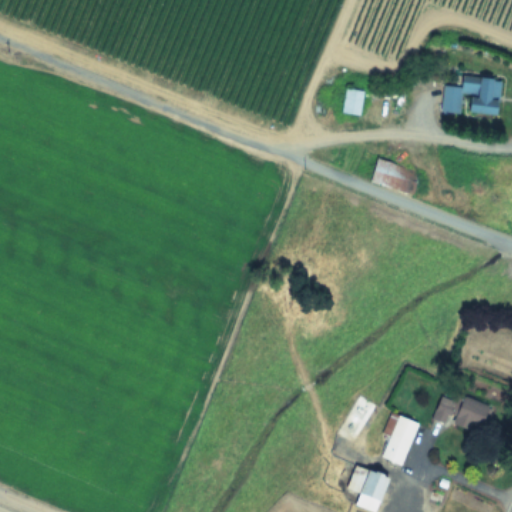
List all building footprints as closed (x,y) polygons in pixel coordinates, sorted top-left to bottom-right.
[(319,0),(126,0),(118,67),(142,71),(140,86),(187,92),(186,101),(218,105),(217,112),(248,117),(248,123),(302,131),(319,0)] [(498,79),(459,76),(458,85),(442,83),(439,111),(495,116),(498,79)] [(340,113),(358,116),(362,90),(343,88),(340,113)] [(395,193),(406,170),(378,157),(367,180),(395,193)] [(441,388),(430,418),(477,435),(488,406),(441,388)] [(334,431),(352,442),(376,404),(357,393),(334,431)] [(377,456),(401,464),(415,420),(392,412),(377,456)] [(385,474),(352,463),(344,487),(356,491),(352,503),(373,510),(385,474)]
